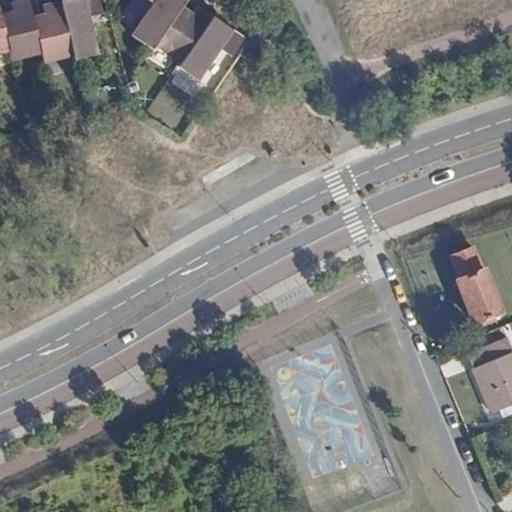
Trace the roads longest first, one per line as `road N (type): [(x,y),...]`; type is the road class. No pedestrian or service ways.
road 1 (secondary): [(0,404),(309,234),(511,152)]
road 2 (secondary): [(361,171),(0,370)]
road 3 (residential): [(354,155),(337,81),(304,0)]
road 4 (secondary): [(511,116),(361,171)]
